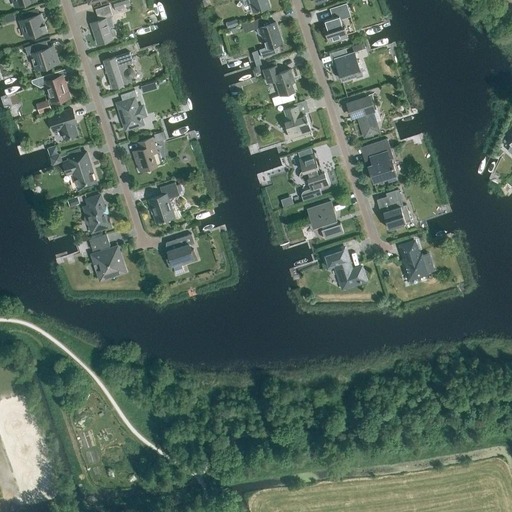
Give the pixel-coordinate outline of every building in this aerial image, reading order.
[(123,0),(113,3),(115,10),(131,5),(129,0),(123,0)] [(253,11),(269,6),(267,0),(250,0),(252,5),(251,5),(253,11)] [(350,12),(346,2),(330,8),(333,17),(325,20),(328,31),(325,32),(329,41),(339,38),(339,40),(348,37),(344,26),(343,26),(339,15),(350,12)] [(112,38),(112,37),(115,36),(116,34),(115,29),(113,28),(109,29),(106,18),(113,16),(109,5),(95,9),(99,20),(91,23),(98,43),(112,38)] [(36,14),(34,8),(21,13),(23,19),(21,19),(26,38),(47,31),(42,13),(36,14)] [(13,13),(4,16),(6,22),(15,19),(13,13)] [(267,16),(244,23),(247,31),(257,28),(259,34),(261,35),(262,34),(263,39),(265,38),(267,47),(261,49),(263,57),(278,53),(275,45),(281,43),(278,34),(280,34),(276,21),(270,23),(267,16)] [(228,28),(238,25),(236,19),(226,22),(228,28)] [(58,63),(55,54),(53,54),(51,46),(47,47),(45,40),(24,47),(27,55),(30,53),(35,69),(32,70),(32,71),(58,63)] [(363,42),(352,46),(354,51),(365,48),(363,42)] [(135,73),(134,71),(134,70),(132,68),(130,68),(128,68),(127,63),(133,61),(130,51),(103,60),(112,88),(134,80),(132,80),(131,78),(133,77),(134,75),(135,73)] [(342,79),(361,73),(354,51),(335,58),(342,79)] [(294,77),(291,68),(279,72),(277,64),(263,69),(267,82),(275,79),(280,95),(272,97),(275,105),(295,98),(292,91),(295,90),(291,78),(294,77)] [(69,96),(62,76),(56,78),(54,72),(32,79),(33,82),(40,86),(47,84),(52,101),(69,96)] [(148,83),(150,90),(157,88),(155,81),(148,83)] [(138,107),(134,97),(137,96),(135,90),(121,94),(123,101),(117,103),(121,114),(120,116),(121,120),(123,121),(126,129),(143,123),(141,116),(145,115),(142,106),(138,107)] [(365,135),(378,131),(378,130),(371,110),(373,109),(369,96),(348,103),(353,116),(358,114),(365,135)] [(47,100),(36,103),(39,113),(50,110),(47,100)] [(301,116),(298,105),(284,110),(288,120),(285,121),(291,137),(311,131),(306,114),(301,116)] [(46,115),(50,114),(48,110),(51,109),(50,110),(39,113),(40,113),(36,114),(38,120),(46,118),(46,115)] [(64,139),(77,134),(74,123),(77,122),(73,109),(49,116),(53,130),(60,127),(64,139)] [(164,130),(153,133),(156,141),(166,138),(164,130)] [(133,151),(137,163),(138,163),(140,170),(156,165),(152,153),(158,151),(153,137),(137,142),(139,149),(133,151)] [(387,138),(360,146),(367,166),(369,166),(374,181),(387,177),(387,178),(388,179),(389,180),(390,180),(392,180),(393,180),(394,179),(395,178),(395,177),(395,175),(395,174),(396,174),(392,158),(394,158),(387,138)] [(59,154),(56,145),(47,148),(50,157),(59,154)] [(300,159),(313,155),(310,147),(297,152),(300,159)] [(69,160),(63,162),(67,174),(73,172),(79,189),(97,183),(86,151),(68,157),(69,160)] [(62,161),(60,154),(59,154),(50,157),(53,164),(62,161)] [(308,178),(311,188),(304,190),(302,191),(301,193),(302,195),(303,200),(322,194),(320,187),(329,185),(325,172),(320,174),(314,154),(300,159),(304,171),(302,172),(301,173),(301,175),(301,177),(303,178),(304,179),(306,179),(308,178)] [(148,199),(156,222),(163,219),(164,220),(175,217),(169,198),(179,195),(175,182),(160,187),(163,194),(148,199)] [(403,205),(398,188),(386,192),(391,209),(383,211),(389,228),(406,223),(406,222),(411,220),(406,204),(403,205)] [(92,232),(110,226),(100,194),(87,199),(89,205),(84,207),(87,215),(86,216),(85,218),(85,220),(86,222),(88,223),(89,224),(92,232)] [(80,203),(78,196),(68,199),(70,206),(80,203)] [(337,218),(331,201),(308,209),(313,226),(322,223),(323,227),(322,227),(325,237),(343,231),(340,222),(337,222),(336,219),(337,218)] [(117,247),(111,249),(110,245),(107,233),(89,239),(93,250),(100,248),(102,252),(93,255),(101,279),(125,271),(117,247)] [(170,256),(167,257),(171,267),(174,266),(176,273),(184,271),(182,264),(197,259),(194,249),(191,249),(189,244),(195,242),(192,233),(175,238),(178,247),(168,250),(170,256)] [(419,255),(414,241),(401,245),(405,260),(403,260),(407,272),(406,272),(408,280),(416,277),(415,276),(427,273),(421,255),(419,255)] [(341,281),(343,287),(366,280),(361,267),(352,270),(349,262),(350,262),(346,247),(345,248),(344,247),(323,254),(328,267),(335,265),(339,275),(338,276),(339,280),(341,281)]
